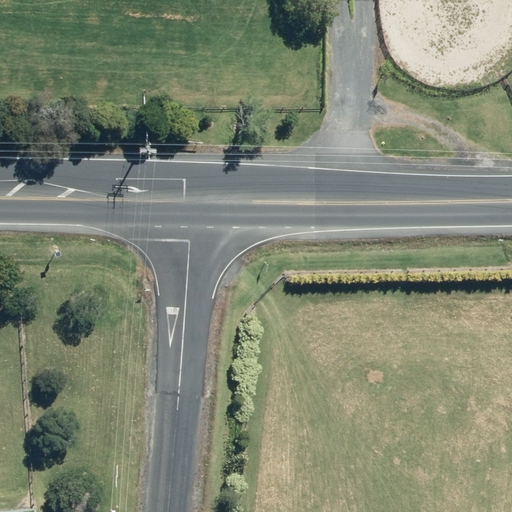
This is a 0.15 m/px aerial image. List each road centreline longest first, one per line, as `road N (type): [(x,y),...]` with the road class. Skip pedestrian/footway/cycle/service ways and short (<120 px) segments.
road 1 (secondary): [(194,203),(511,196)]
road 2 (unclassified): [(166,511),(194,203)]
road 3 (secondary): [(0,199),(194,203)]
